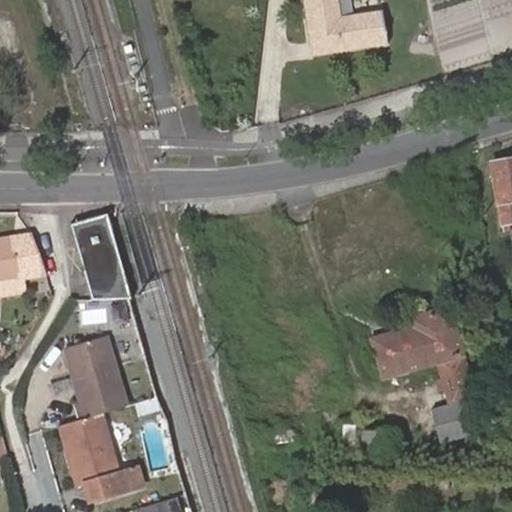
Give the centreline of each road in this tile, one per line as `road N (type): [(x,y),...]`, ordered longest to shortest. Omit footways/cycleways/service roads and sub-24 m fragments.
road 1 (tertiary): [(511,113),(287,174),(148,188),(0,188)]
road 2 (residential): [(63,293),(15,393),(54,511)]
